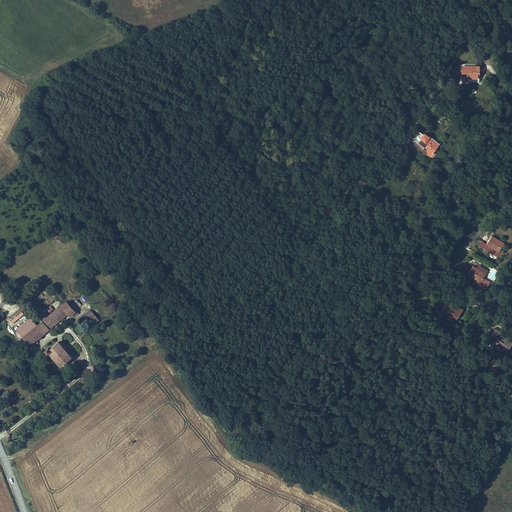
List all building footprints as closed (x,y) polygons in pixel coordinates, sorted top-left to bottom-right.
[(511,16),(509,17),(510,21),(507,22),(505,16),(498,18),(503,36),(502,42),(511,40),(511,39),(511,16)] [(479,78),(479,66),(462,66),(462,82),(467,82),(467,78),(479,78)] [(420,138),(423,135),(416,129),(410,137),(418,143),(421,139),(420,138)] [(439,144),(430,136),(429,137),(424,134),(423,135),(420,138),(421,139),(418,143),(424,148),(424,149),(429,152),(427,154),(430,157),(432,157),(434,156),(436,154),(433,152),(439,144)] [(486,244),(499,252),(504,244),(492,236),(486,244)] [(467,276),(479,284),(477,288),(484,292),(490,282),(483,278),(485,274),(473,266),(467,276)] [(444,299),(437,311),(455,322),(463,310),(454,304),(453,305),(451,304),(444,299)] [(29,345),(68,313),(70,316),(74,313),(75,312),(67,301),(37,326),(23,337),(23,338),(29,345)] [(50,306),(45,311),(48,314),(54,309),(50,306)] [(12,324),(24,315),(22,312),(10,321),(12,324)] [(23,337),(37,326),(30,318),(17,329),(23,337)] [(496,329),(488,342),(506,353),(511,344),(511,339),(508,336),(507,338),(503,335),(503,334),(498,330),(496,329)] [(71,358),(58,342),(49,349),(47,348),(45,350),(47,353),(48,352),(61,367),(71,358)]
